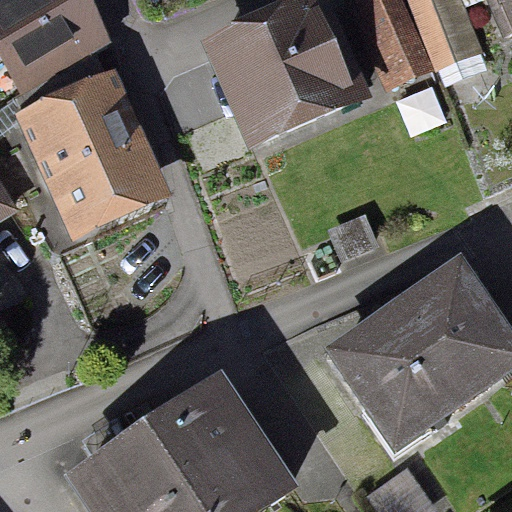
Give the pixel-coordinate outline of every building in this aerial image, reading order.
[(8,0),(0,4),(0,70),(13,98),(105,54),(79,0),(8,0)] [(394,0),(352,0),(350,1),(388,84),(425,67),(394,0)] [(511,0),(409,0),(436,60),(476,42),(461,9),(482,0),(497,0),(511,33),(511,0)] [(207,49),(254,163),(370,115),(323,2),(207,49)] [(114,85),(18,128),(75,254),(171,210),(114,85)] [(327,360),(396,465),(511,389),(511,348),(461,272),(327,360)] [(65,490),(79,511),(261,511),(287,495),(214,389),(65,490)]
